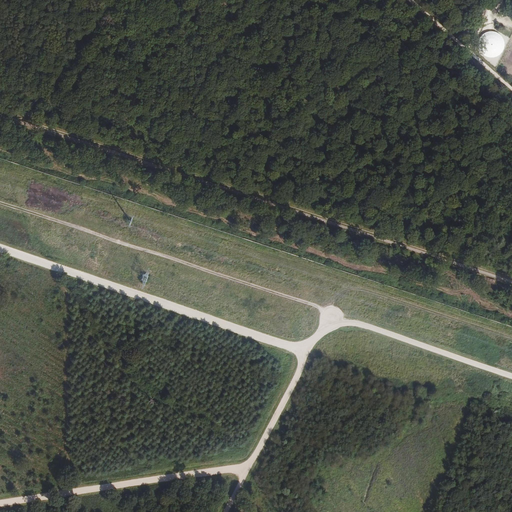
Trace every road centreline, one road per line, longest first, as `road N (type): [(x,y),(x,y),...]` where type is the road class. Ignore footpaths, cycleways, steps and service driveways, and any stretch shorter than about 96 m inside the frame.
road 1 (track): [(0,204),(328,311)]
road 2 (track): [(309,345),(266,340),(0,247)]
road 3 (track): [(0,502),(243,471)]
road 4 (track): [(328,311),(224,511)]
road 5 (track): [(511,376),(328,311)]
road 6 (track): [(511,87),(410,0)]
